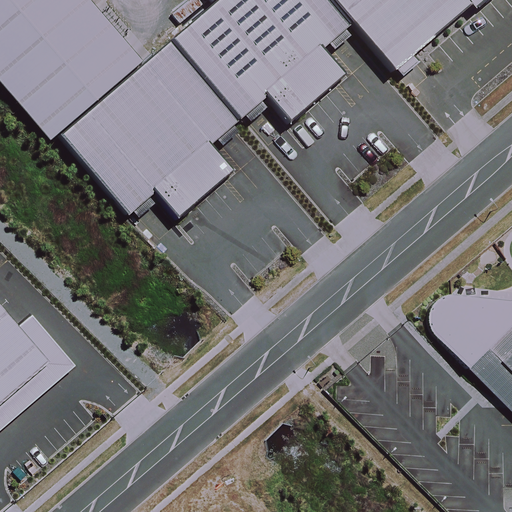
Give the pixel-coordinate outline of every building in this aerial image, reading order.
[(138,63),(83,0),(0,0),(0,91),(45,143),(56,136),(138,63)] [(346,25),(324,0),(216,0),(210,5),(166,42),(235,122),(261,99),(284,125),(341,76),(317,49),(346,25)] [(324,0),(346,25),(388,71),(465,5),(470,10),(480,0),(324,0)] [(235,122),(166,42),(56,136),(125,216),(149,195),(172,223),(229,174),(205,147),(235,122)] [(423,329),(426,336),(511,419),(511,297),(447,291),(437,296),(423,319),(423,329)] [(0,400),(50,358),(0,300),(0,400)]
